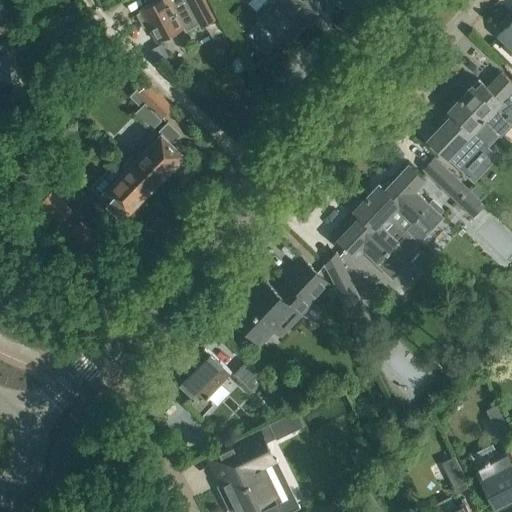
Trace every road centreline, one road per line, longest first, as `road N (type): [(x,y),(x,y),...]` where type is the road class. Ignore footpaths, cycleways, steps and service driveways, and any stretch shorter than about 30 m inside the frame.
road 1 (residential): [(26,418),(266,175)]
road 2 (residential): [(266,175),(86,0)]
road 3 (residential): [(266,175),(433,0)]
